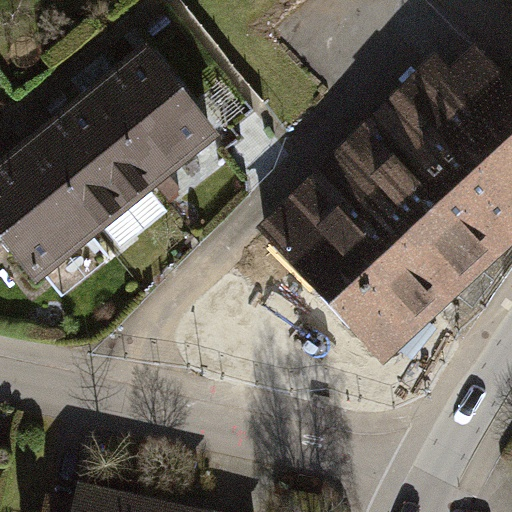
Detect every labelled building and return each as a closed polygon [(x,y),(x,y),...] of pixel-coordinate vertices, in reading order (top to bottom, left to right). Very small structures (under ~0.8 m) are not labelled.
[(243,236),(367,376),(511,247),(511,96),(463,41),(243,236)] [(150,42),(88,91),(158,177),(219,128),(150,42)] [(88,91),(26,140),(96,227),(158,177),(88,91)] [(26,140),(0,161),(0,233),(34,276),(96,227),(26,140)] [(42,481),(35,511),(160,511),(162,506),(42,481)]
